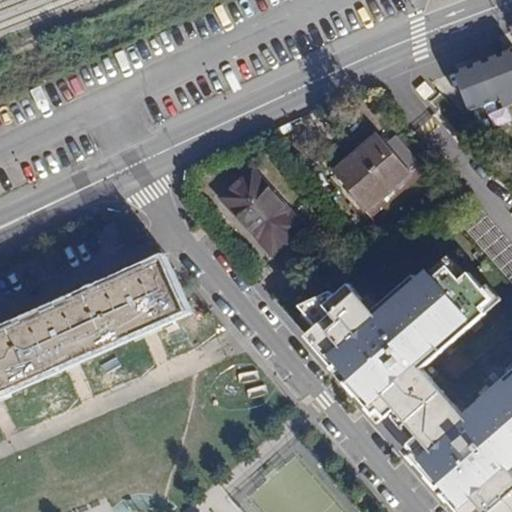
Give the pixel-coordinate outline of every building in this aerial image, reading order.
[(511,88),(511,56),(460,76),(470,104),(474,103),(484,130),(511,119),(511,118),(506,102),(511,99),(511,90),(511,89),(511,88)] [(411,174),(378,136),(359,152),(335,173),(368,210),(411,174)] [(355,148),(332,169),(335,173),(359,152),(355,148)] [(304,227),(253,171),(223,198),(273,255),(304,227)] [(115,222),(105,227),(115,251),(126,246),(115,222)] [(48,252),(37,257),(47,280),(58,275),(48,252)] [(185,310),(164,259),(0,332),(0,392),(1,392),(62,365),(79,358),(139,331),(154,324),(185,310)] [(511,511),(511,375),(498,387),(484,400),(486,402),(479,409),(469,417),(448,392),(427,368),(436,360),(459,341),(491,313),(487,307),(495,300),(472,274),(464,281),(452,267),(439,278),(433,272),(423,281),(418,275),(399,292),(378,310),(366,297),(355,284),(341,296),(337,290),(304,305),(322,325),(310,335),(337,367),(343,362),(356,377),(350,383),(377,413),(383,408),(390,417),(399,409),(422,435),(413,443),(420,452),(414,456),(461,511),(511,511)]
